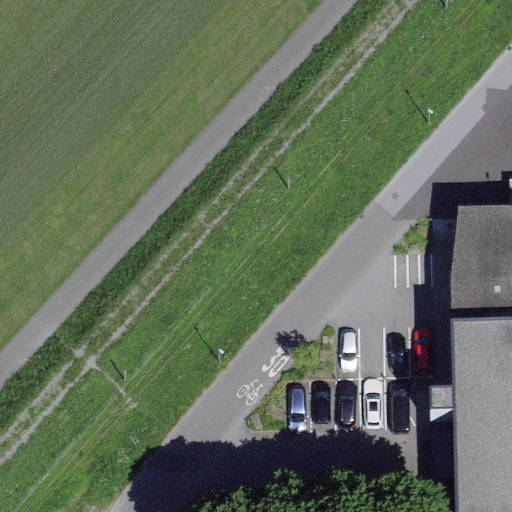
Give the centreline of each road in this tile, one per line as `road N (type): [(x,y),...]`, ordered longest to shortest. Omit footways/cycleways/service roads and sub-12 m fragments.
road 1 (residential): [(163,511),(511,101)]
road 2 (track): [(0,380),(344,0)]
